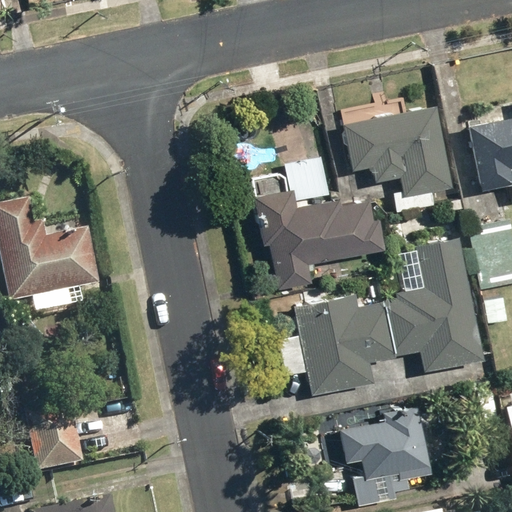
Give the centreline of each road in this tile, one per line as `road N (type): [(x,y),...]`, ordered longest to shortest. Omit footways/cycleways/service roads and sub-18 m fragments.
road 1 (residential): [(224,511),(126,60)]
road 2 (residential): [(126,60),(422,0)]
road 3 (residential): [(0,86),(126,60)]
